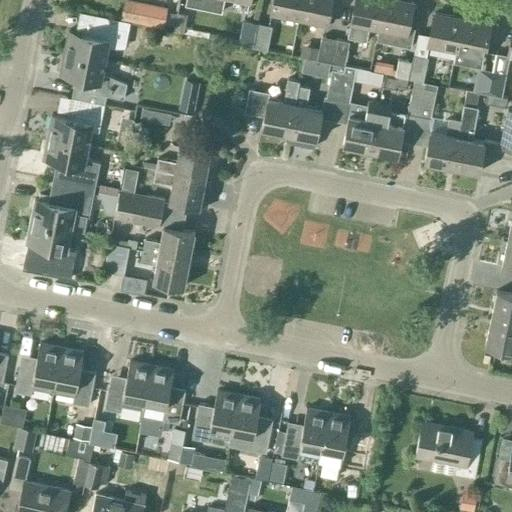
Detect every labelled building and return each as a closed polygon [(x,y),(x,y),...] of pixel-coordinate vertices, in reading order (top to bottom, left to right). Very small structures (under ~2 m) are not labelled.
[(244,0),(249,1),(249,0),(185,0),(185,4),(221,12),(223,0),(244,0)] [(272,0),(270,14),(298,20),(301,0),(272,0)] [(331,0),(301,0),(298,20),(326,25),(331,0)] [(354,0),(350,24),(347,37),(363,40),(365,27),(378,30),(384,0),(354,0)] [(384,0),(378,30),(376,38),(410,46),(414,25),(408,24),(413,2),(403,0),(384,0)] [(167,7),(140,1),(137,19),(163,24),(167,7)] [(68,30),(64,51),(106,60),(108,47),(125,47),(130,22),(83,12),(79,32),(68,30)] [(428,46),(455,52),(462,18),(434,12),(429,35),(418,32),(412,61),(409,78),(423,81),(428,57),(426,56),(428,46)] [(490,24),(462,18),(455,52),(483,57),(490,24)] [(242,19),(238,44),(252,47),(257,22),(242,19)] [(271,25),(257,22),(252,47),(267,49),(271,25)] [(321,35),(316,59),(330,62),(335,38),(321,35)] [(335,38),(330,62),(332,63),(333,62),(344,64),(349,41),(335,38)] [(79,98),(103,103),(105,94),(123,98),(126,83),(103,74),(106,60),(64,51),(60,74),(83,78),(79,98)] [(398,58),(395,75),(409,78),(412,61),(398,58)] [(326,95),(338,98),(344,64),(333,62),(332,63),(326,95)] [(338,98),(349,100),(356,67),(344,64),(338,98)] [(487,94),(492,70),(478,67),(473,91),(487,94)] [(501,96),(506,73),(492,70),(487,94),(495,95),(501,96)] [(288,134),(294,102),(299,80),(287,78),(283,100),(268,97),(269,92),(249,88),(244,112),(264,116),(261,129),(288,134)] [(185,79),(180,109),(193,112),(199,81),(185,79)] [(425,82),(413,80),(407,112),(419,114),(425,82)] [(425,82),(419,114),(430,117),(437,85),(425,82)] [(309,86),(298,84),(288,134),(298,137),(297,144),(314,148),(322,108),(306,104),(309,86)] [(450,167),(478,173),(484,140),(472,138),(478,107),(475,106),(478,92),(466,90),(460,119),(450,167)] [(51,115),(47,136),(87,144),(90,131),(98,131),(103,103),(79,98),(75,119),(51,115)] [(342,145),(369,151),(379,103),(368,100),(367,103),(351,100),(342,145)] [(369,151),(396,156),(405,111),(390,108),(390,105),(379,103),(369,151)] [(142,108),(140,118),(156,121),(158,111),(142,108)] [(499,147),(511,149),(511,108),(507,108),(499,147)] [(423,162),(450,167),(460,119),(449,117),(446,133),(430,129),(423,162)] [(53,181),(93,189),(99,162),(92,161),(84,158),(87,144),(47,136),(43,158),(56,161),(53,181)] [(155,168),(212,179),(217,153),(210,152),(178,145),(175,161),(157,157),(155,168)] [(111,165),(110,193),(117,193),(119,166),(111,165)] [(206,207),(212,179),(155,168),(153,180),(170,184),(167,200),(200,206),(206,207)] [(94,198),(108,198),(109,182),(95,181),(94,198)] [(93,192),(52,184),(48,201),(34,199),(30,220),(70,228),(82,230),(85,216),(88,216),(93,192)] [(164,196),(119,187),(116,202),(161,211),(164,196)] [(278,201),(264,221),(279,231),(293,211),(278,201)] [(161,211),(116,202),(113,217),(158,226),(161,211)] [(340,214),(340,206),(312,205),(312,213),(340,214)] [(68,242),(70,228),(30,220),(26,242),(28,242),(25,254),(53,260),(51,271),(61,273),(64,262),(82,265),(85,249),(68,242)] [(143,249),(189,258),(195,232),(162,225),(159,240),(145,238),(143,249)] [(511,240),(506,240),(501,267),(511,269),(511,240)] [(124,273),(130,245),(110,241),(104,269),(124,273)] [(189,258),(143,249),(140,261),(155,264),(152,280),(184,286),(189,258)] [(256,281),(273,281),(273,263),(256,263),(256,281)] [(511,293),(496,290),(490,317),(511,321),(511,293)] [(511,321),(490,317),(484,345),(511,350),(511,321)] [(14,390),(31,393),(32,388),(52,392),(54,383),(55,377),(61,347),(39,342),(36,358),(31,357),(30,366),(19,364),(14,390)] [(72,401),(88,404),(93,378),(83,376),(84,368),(80,367),(83,351),(61,347),(55,377),(54,383),(52,392),(73,395),(72,401)] [(104,408),(121,411),(122,405),(143,409),(151,364),(129,360),(126,376),(121,375),(120,383),(109,381),(104,408)] [(141,415),(178,422),(184,396),(173,394),(174,386),(170,385),(173,369),(151,364),(143,409),(141,415)] [(209,435),(229,438),(230,438),(238,394),(217,389),(213,405),(198,402),(191,437),(208,440),(209,435)] [(260,398),(238,394),(230,438),(229,438),(227,444),(266,451),(271,425),(260,423),(262,415),(257,414),(260,398)] [(279,418),(289,420),(292,405),(282,403),(279,418)] [(300,443),(321,447),(328,411),(306,407),(303,423),(298,422),(297,431),(286,429),(281,455),(298,458),(300,443)] [(350,416),(328,411),(321,447),(341,451),(339,466),(362,471),(368,445),(350,441),(351,433),(347,432),(350,416)] [(468,435),(470,427),(425,419),(418,458),(456,465),(454,473),(474,477),(482,437),(468,435)] [(188,463),(190,445),(165,442),(164,461),(188,463)] [(98,444),(93,443),(84,484),(98,487),(99,483),(106,484),(110,467),(98,464),(99,458),(113,461),(115,452),(100,448),(98,444)] [(511,484),(511,446),(510,459),(498,457),(493,482),(511,486),(511,484)] [(258,453),(250,472),(277,484),(286,465),(258,453)] [(63,511),(69,490),(24,480),(29,458),(16,455),(9,487),(22,490),(16,511),(63,511)] [(182,511),(237,511),(238,511),(239,511),(242,511),(248,489),(230,485),(225,509),(208,505),(205,511),(182,511)] [(141,511),(143,504),(95,493),(90,511),(141,511)]
